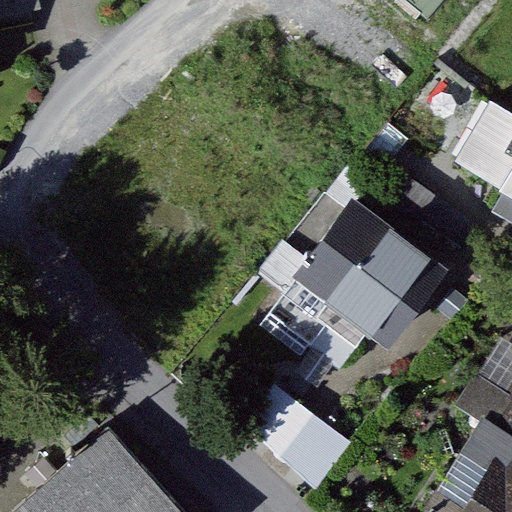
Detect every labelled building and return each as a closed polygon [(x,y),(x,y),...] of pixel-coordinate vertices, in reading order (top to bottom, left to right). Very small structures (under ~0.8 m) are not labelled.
[(50,0),(0,0),(0,22),(53,12),(50,0)] [(234,269),(179,213),(170,221),(117,168),(55,229),(163,338),(234,269)] [(307,244),(345,202),(329,187),(291,230),(307,244)] [(471,268),(372,196),(304,288),(404,360),(471,268)] [(511,511),(511,337),(510,335),(445,425),(485,453),(442,511),(511,511)] [(0,377),(0,432),(27,407),(0,377)] [(205,511),(122,427),(34,511),(205,511)]
